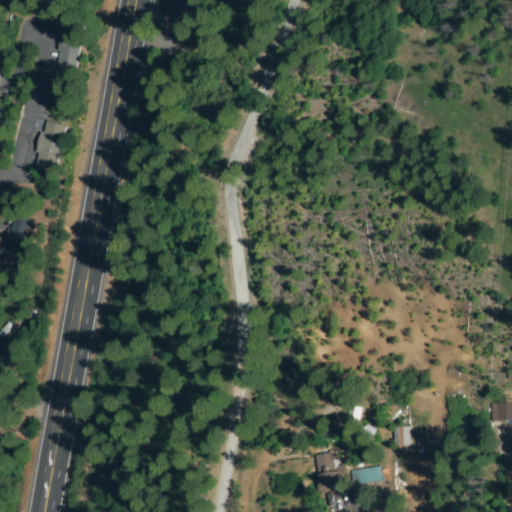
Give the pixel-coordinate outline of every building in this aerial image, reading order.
[(203,0),(186,36),(160,23),(171,0),(203,0)] [(80,22),(71,87),(55,85),(64,20),(80,22)] [(69,151),(60,150),(58,166),(40,165),(43,126),(70,129),(69,151)] [(16,217),(33,222),(20,264),(3,258),(16,217)] [(496,405),(511,405),(511,419),(497,419),(496,405)] [(393,446),(392,428),(405,427),(407,446),(393,446)] [(317,456),(339,454),(344,501),(337,502),(336,490),(320,492),(317,456)] [(355,471),(380,470),(381,483),(356,485),(355,471)]
